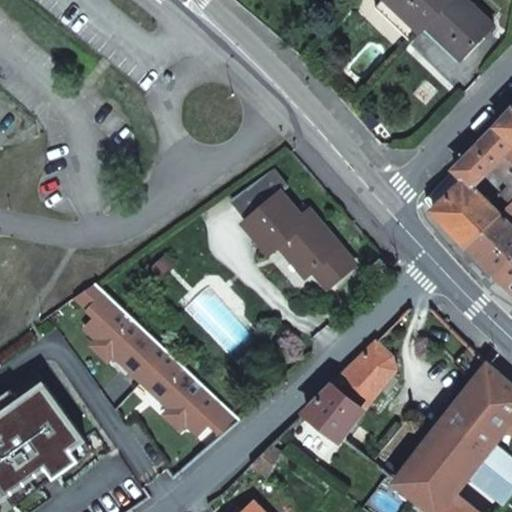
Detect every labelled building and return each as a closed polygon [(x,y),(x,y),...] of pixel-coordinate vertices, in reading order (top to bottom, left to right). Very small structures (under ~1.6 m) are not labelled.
[(387,0),(420,31),(426,24),(449,0),(387,0)] [(469,0),(449,0),(426,24),(461,57),(493,23),(469,0)] [(511,107),(496,124),(511,138),(511,107)] [(426,199),(436,209),(467,178),(475,185),(511,146),(511,138),(496,124),(426,199)] [(436,209),(452,226),(470,245),(511,204),(511,146),(475,185),(467,178),(436,209)] [(295,248),(288,253),(309,277),(316,272),(329,288),(354,267),(310,214),(302,221),(281,195),(288,189),(275,172),(234,201),(250,220),(247,223),(272,253),(282,245),(289,240),(295,248)] [(511,204),(470,245),(497,273),(511,259),(511,204)] [(282,245),(288,253),(295,248),(289,240),(282,245)] [(166,256),(154,267),(163,278),(176,267),(166,256)] [(511,259),(497,273),(511,286),(511,259)] [(220,431),(235,415),(97,283),(78,297),(97,315),(85,328),(98,340),(93,345),(109,361),(118,353),(174,406),(166,415),(183,430),(188,424),(201,436),(212,424),(220,431)] [(377,344),(308,411),(343,439),(397,372),(395,360),(377,344)] [(397,481),(416,497),(434,511),(435,511),(440,511),(453,495),(470,475),(482,459),(494,444),(507,427),(511,420),(511,381),(489,363),(397,481)] [(82,461),(74,450),(86,441),(87,441),(38,372),(0,399),(0,503),(10,496),(33,479),(41,490),(82,461)] [(226,436),(242,422),(235,415),(220,431),(226,436)] [(74,450),(82,461),(94,452),(86,441),(74,450)] [(482,459),(511,483),(511,458),(494,444),(482,459)] [(271,477),(284,456),(285,454),(273,445),(252,466),(271,477)] [(506,504),(507,503),(511,496),(511,483),(482,459),(470,475),(506,504)] [(18,507),(41,490),(33,479),(10,496),(18,507)] [(440,511),(435,511),(434,511),(432,511),(473,511),(453,495),(440,511)] [(246,511),(267,511),(258,501),(246,511)]
